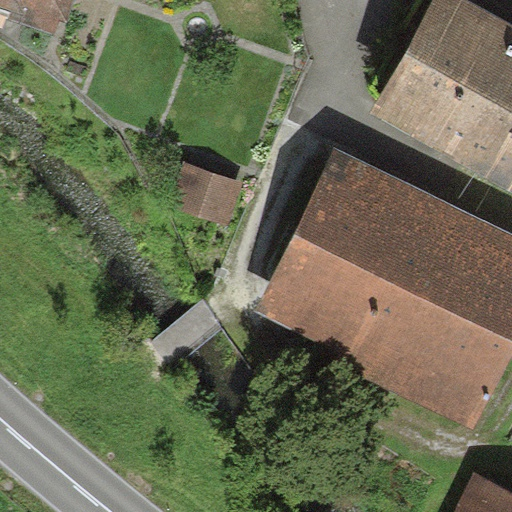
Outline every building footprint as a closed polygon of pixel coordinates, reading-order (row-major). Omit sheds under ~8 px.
[(0,0),(0,14),(10,18),(7,26),(59,43),(63,32),(72,35),(84,0),(0,0)] [(511,23),(468,0),(425,0),(365,110),(511,190),(511,23)] [(511,236),(326,146),(247,308),(484,422),(511,365),(511,236)] [(190,164),(177,205),(234,223),(247,182),(190,164)] [(511,511),(511,494),(465,475),(448,511),(511,511)]
